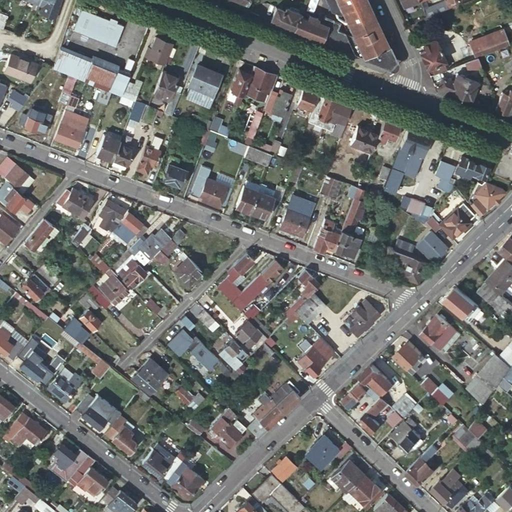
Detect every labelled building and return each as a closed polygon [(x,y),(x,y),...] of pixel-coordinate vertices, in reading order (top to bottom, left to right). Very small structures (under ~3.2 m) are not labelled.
[(41,0),(41,3),(43,4),(50,7),(47,14),(56,18),(62,0),(41,0)] [(331,16),(321,39),(390,67),(397,58),(369,0),(338,0),(349,23),(346,31),(338,28),(341,20),(331,16)] [(429,16),(450,8),(448,4),(448,2),(426,10),(429,16)] [(50,7),(43,4),(40,12),(47,14),(50,7)] [(277,5),(271,19),(294,29),(300,14),(301,11),(287,6),(286,9),(277,5)] [(124,25),(82,8),(73,31),(116,47),(124,25)] [(8,15),(0,12),(0,13),(0,26),(4,28),(8,15)] [(300,14),(294,29),(321,39),(331,16),(325,14),(322,21),(318,19),(319,17),(310,13),(308,18),(300,14)] [(166,62),(174,42),(156,35),(151,47),(149,46),(145,54),(166,62)] [(420,53),(427,69),(432,66),(435,73),(446,69),(443,62),(446,61),(437,40),(426,44),(428,49),(425,50),(420,53)] [(474,48),(478,57),(495,51),(491,41),(474,48)] [(60,47),(53,66),(69,73),(73,74),(80,55),(60,47)] [(12,54),(4,71),(28,82),(36,65),(12,54)] [(115,69),(80,55),(73,74),(76,75),(78,76),(108,88),(115,69)] [(467,68),(470,74),(475,72),(482,68),(478,57),(465,62),(467,68)] [(440,72),(443,77),(467,68),(465,62),(440,72)] [(198,63),(190,82),(192,82),(187,93),(210,103),(218,85),(215,83),(220,73),(198,63)] [(276,73),(255,65),(251,73),(244,91),(261,98),(259,101),(262,102),(267,90),(269,91),(276,73)] [(477,77),(485,74),(482,68),(475,72),(477,77)] [(127,80),(130,74),(115,69),(108,88),(113,90),(122,94),(127,80)] [(172,113),(180,92),(175,90),(180,76),(163,69),(154,93),(169,99),(165,110),(172,113)] [(227,98),(240,103),(244,91),(251,73),(239,69),(227,98)] [(73,74),(69,73),(63,90),(70,92),(76,75),(73,74)] [(443,77),(438,87),(461,96),(470,74),(467,73),(465,76),(458,73),(454,82),(443,77)] [(470,74),(461,96),(472,100),(479,81),(471,78),(473,75),(470,74)] [(127,80),(122,94),(136,99),(138,96),(140,90),(134,88),(136,84),(127,80)] [(112,91),(103,87),(98,99),(108,103),(112,91)] [(313,109),(319,93),(305,87),(298,104),(310,108),(313,109)] [(503,93),(496,110),(509,115),(511,106),(511,88),(510,90),(508,95),(503,93)] [(14,106),(20,109),(28,98),(14,90),(10,97),(17,101),(14,106)] [(284,114),(292,93),(284,90),(281,96),(278,95),(272,110),(284,114)] [(308,120),(325,126),(332,129),(336,119),(345,123),(345,121),(348,122),(354,107),(343,103),(344,102),(320,92),(319,93),(313,109),(310,117),(308,120)] [(136,99),(126,125),(136,128),(146,103),(144,102),(136,99)] [(25,112),(21,122),(26,123),(25,125),(37,129),(37,128),(46,131),(52,115),(31,107),(29,113),(25,112)] [(164,110),(160,108),(155,122),(159,123),(164,110)] [(281,121),(284,114),(272,110),(270,116),(281,121)] [(63,113),(55,137),(78,146),(87,123),(63,113)] [(190,120),(204,126),(209,128),(211,121),(192,114),(190,120)] [(401,125),(385,119),(380,133),(378,137),(386,140),(396,137),(401,125)] [(209,128),(211,129),(227,135),(230,129),(211,121),(209,128)] [(378,137),(380,133),(358,124),(351,144),(363,149),(364,147),(373,150),(378,137)] [(198,142),(205,145),(211,129),(209,128),(204,126),(198,142)] [(414,150),(411,156),(422,160),(431,137),(408,127),(401,145),(414,150)] [(245,142),(250,144),(251,144),(256,131),(250,128),(245,142)] [(97,152),(114,159),(120,141),(121,139),(123,133),(113,129),(111,135),(105,133),(97,152)] [(271,147),(269,151),(273,153),(293,160),(295,156),(277,149),(280,142),(274,140),(271,147)] [(120,141),(114,159),(129,165),(135,147),(120,141)] [(146,144),(137,168),(147,172),(151,163),(156,165),(162,150),(158,149),(160,145),(151,141),(150,146),(146,144)] [(250,144),(245,155),(269,164),(273,153),(269,151),(264,149),(251,144),(250,144)] [(401,145),(399,151),(411,156),(414,150),(401,145)] [(172,153),(163,176),(182,183),(188,169),(178,165),(181,157),(172,153)] [(456,153),(454,160),(467,164),(465,169),(485,177),(490,165),(480,161),(480,162),(456,153)] [(11,158),(0,171),(0,174),(4,177),(5,176),(10,180),(11,179),(19,185),(30,173),(11,158)] [(457,165),(442,160),(437,174),(450,181),(457,165)] [(301,167),(303,164),(298,162),(291,179),(297,181),(303,167),(301,167)] [(385,162),(380,174),(387,176),(392,165),(385,162)] [(201,168),(192,192),(200,195),(199,196),(219,203),(220,203),(226,206),(233,186),(207,176),(209,171),(201,168)] [(152,170),(147,184),(152,186),(158,172),(152,170)] [(4,177),(13,185),(25,194),(37,178),(30,173),(19,185),(11,179),(10,180),(5,176),(4,177)] [(322,192),(329,194),(336,176),(328,173),(322,192)] [(336,176),(329,194),(337,197),(344,179),(336,176)] [(476,198),(469,206),(481,217),(504,194),(488,178),(472,194),(476,198)] [(259,189),(251,210),(266,216),(274,197),(282,200),(287,188),(278,184),(274,194),(265,191),(268,184),(262,182),(259,189)] [(235,204),(251,210),(259,189),(244,183),(235,204)] [(360,185),(353,183),(349,194),(355,197),(360,185)] [(25,194),(13,185),(7,193),(4,196),(10,200),(6,203),(15,210),(19,205),(29,212),(36,203),(25,194)] [(354,222),(367,188),(360,185),(355,197),(346,219),(354,222)] [(71,191),(67,189),(57,201),(62,203),(62,204),(83,216),(93,199),(73,186),(71,191)] [(4,196),(7,193),(2,189),(0,191),(0,198),(6,203),(10,200),(4,196)] [(427,201),(413,195),(408,208),(422,214),(427,203),(427,201)] [(107,200),(102,209),(104,209),(100,216),(105,218),(100,226),(107,230),(111,222),(112,222),(115,215),(121,218),(125,209),(107,200)] [(440,222),(442,224),(449,233),(453,237),(462,228),(465,231),(473,223),(470,220),(476,215),(463,201),(440,222)] [(433,205),(427,203),(422,214),(429,216),(433,205)] [(288,206),(281,226),(303,234),(310,215),(288,206)] [(0,238),(6,243),(19,226),(3,213),(2,213),(0,211),(0,238)] [(144,223),(128,211),(122,219),(137,231),(144,223)] [(442,224),(440,222),(432,213),(426,220),(436,230),(442,224)] [(44,217),(25,241),(34,248),(46,233),(53,225),(44,217)] [(326,246),(335,249),(343,229),(337,226),(338,222),(326,217),(314,246),(324,250),(326,246)] [(94,223),(88,219),(82,227),(87,231),(94,223)] [(137,231),(122,219),(117,225),(114,229),(129,241),(137,231)] [(149,227),(144,223),(137,231),(142,235),(149,227)] [(343,229),(335,249),(345,253),(345,251),(353,255),(362,233),(353,229),(352,233),(345,230),(347,227),(347,226),(344,224),(343,229)] [(370,230),(367,237),(380,242),(387,226),(383,224),(379,233),(370,230)] [(53,225),(46,233),(52,237),(59,229),(53,225)] [(73,239),(78,244),(88,232),(87,231),(82,227),(73,239)] [(139,246),(150,258),(154,255),(171,238),(161,228),(154,235),(156,238),(150,245),(145,240),(139,246)] [(185,233),(180,228),(171,238),(177,244),(182,240),(182,238),(184,235),(185,233)] [(192,228),(185,245),(209,254),(215,237),(192,228)] [(431,231),(418,243),(431,256),(433,254),(438,258),(448,248),(431,231)] [(154,235),(152,233),(144,240),(140,236),(128,249),(132,253),(139,260),(144,265),(150,258),(139,246),(145,240),(150,245),(156,238),(154,235)] [(511,235),(499,250),(508,257),(507,258),(511,262),(511,235)] [(171,238),(154,255),(163,264),(169,258),(166,255),(177,244),(171,238)] [(395,248),(411,254),(415,244),(399,238),(395,248)] [(419,282),(427,260),(411,254),(395,248),(384,244),(378,259),(379,260),(376,266),(383,269),(385,262),(386,263),(390,254),(408,260),(402,276),(419,282)] [(117,261),(110,267),(114,271),(118,268),(132,253),(128,249),(117,261)] [(190,284),(203,271),(183,250),(179,255),(185,261),(175,270),(190,284)] [(255,259),(247,251),(229,270),(231,272),(218,285),(232,300),(241,292),(242,291),(237,286),(232,281),(239,274),(255,259)] [(136,262),(139,260),(132,253),(118,268),(122,272),(134,260),(136,262)] [(511,262),(507,258),(500,266),(498,264),(495,268),(497,270),(487,281),(502,295),(509,287),(511,289),(511,262)] [(284,268),(276,259),(261,273),(262,273),(259,277),(260,279),(264,275),(269,281),(284,268)] [(146,272),(136,262),(134,260),(122,272),(120,274),(125,280),(131,286),(146,272)] [(45,262),(35,272),(50,287),(60,277),(45,262)] [(110,267),(106,272),(113,279),(105,287),(111,293),(108,295),(115,304),(129,290),(116,277),(118,275),(114,271),(110,267)] [(314,292),(321,285),(307,271),(299,278),(305,284),(299,289),(304,294),(291,307),(292,308),(290,310),(292,313),(296,309),(314,292)] [(50,287),(35,272),(22,284),(35,298),(44,290),(45,293),(51,288),(50,287)] [(262,273),(261,273),(247,286),(255,295),(269,281),(264,275),(260,279),(259,277),(262,273)] [(244,279),(239,274),(232,281),(237,286),(244,279)] [(0,277),(0,284),(5,289),(9,285),(0,277)] [(502,295),(487,281),(478,292),(493,306),(502,295)] [(88,290),(107,309),(111,304),(93,286),(88,290)] [(242,291),(241,292),(249,301),(255,295),(247,286),(242,291)] [(446,300),(471,322),(483,309),(458,287),(446,300)] [(36,306),(16,290),(13,295),(33,310),(36,306)] [(327,306),(314,292),(296,309),(303,316),(305,318),(309,323),(327,306)] [(89,293),(84,298),(97,310),(101,305),(89,293)] [(147,304),(155,313),(161,308),(152,299),(147,304)] [(366,299),(352,312),(359,320),(351,328),(357,335),(364,328),(365,329),(373,322),(372,321),(380,314),(366,299)] [(252,304),(247,311),(254,316),(259,309),(252,304)] [(93,330),(94,331),(103,322),(89,308),(80,317),(86,323),(93,330)] [(216,319),(206,308),(199,315),(210,326),(216,319)] [(294,321),(296,323),(303,316),(296,309),(292,313),(284,321),(289,326),(294,321)] [(57,322),(61,318),(54,312),(49,316),(57,322)] [(458,330),(439,313),(422,332),(441,349),(458,330)] [(64,328),(62,326),(57,322),(49,316),(47,315),(44,319),(76,344),(80,340),(72,334),(64,328)] [(68,321),(64,316),(61,318),(57,322),(62,326),(68,321)] [(75,316),(64,328),(72,334),(82,323),(75,316)] [(258,326),(257,326),(256,327),(248,319),(236,331),(243,339),(252,331),(260,338),(265,334),(258,326)] [(89,334),(93,330),(86,323),(82,327),(89,334)] [(262,323),(258,326),(265,334),(268,337),(270,335),(271,334),(262,323)] [(0,348),(13,358),(21,348),(24,345),(28,339),(25,336),(21,342),(0,325),(0,348)] [(173,346),(169,349),(175,355),(178,352),(180,354),(194,340),(183,328),(168,342),(173,346)] [(252,331),(243,339),(239,343),(247,351),(260,338),(252,331)] [(260,345),(265,340),(268,337),(265,334),(260,338),(247,351),(250,354),(260,345)] [(243,361),(250,354),(247,351),(239,343),(233,336),(219,350),(237,367),(239,365),(243,361)] [(36,341),(30,337),(28,339),(24,345),(29,349),(36,341)] [(98,355),(80,340),(76,344),(95,359),(98,355)] [(269,354),(274,349),(265,340),(260,345),(269,354)] [(409,341),(394,356),(408,369),(422,354),(409,341)] [(327,359),(312,343),(297,358),(312,374),(320,366),(319,365),(327,359)] [(511,343),(500,358),(502,359),(511,367),(511,366),(511,343)] [(21,348),(13,358),(38,378),(49,364),(31,350),(29,353),(21,348)] [(408,369),(411,373),(426,358),(422,354),(408,369)] [(151,356),(133,376),(150,392),(169,373),(151,356)] [(101,375),(110,364),(102,357),(99,362),(92,370),(100,377),(101,375)] [(494,389),(496,390),(499,385),(503,379),(511,367),(502,359),(483,378),(485,380),(472,392),(484,404),(494,389)] [(239,365),(244,370),(247,366),(243,361),(239,365)] [(373,363),(360,375),(367,382),(376,391),(388,378),(373,363)] [(237,367),(236,368),(241,373),(244,370),(239,365),(237,367)] [(511,385),(511,366),(511,367),(503,379),(511,385)] [(59,374),(49,387),(65,399),(79,382),(73,377),(70,382),(59,374)] [(107,380),(101,375),(100,377),(75,408),(99,427),(106,418),(106,417),(109,413),(102,408),(102,407),(92,399),(107,380)] [(422,383),(431,392),(433,394),(439,387),(429,377),(422,383)] [(141,388),(133,381),(129,386),(137,392),(141,388)] [(171,386),(194,409),(205,398),(199,391),(193,397),(177,381),(171,386)] [(283,412),(300,396),(286,382),(270,397),(283,412)] [(376,391),(367,382),(363,385),(360,382),(351,392),(351,393),(343,400),(351,407),(364,395),(364,394),(368,390),(378,400),(381,396),(376,391)] [(439,387),(433,394),(439,400),(446,394),(439,387)] [(141,388),(137,392),(137,393),(146,400),(150,395),(141,388)] [(0,392),(0,420),(14,404),(0,392)] [(266,427),(283,412),(270,397),(266,393),(262,397),(266,401),(252,414),(256,418),(258,420),(259,419),(266,427)] [(393,407),(402,417),(415,404),(406,394),(393,407)] [(365,413),(359,419),(372,432),(380,424),(374,418),(389,403),(381,396),(378,400),(374,404),(365,413)] [(360,408),(365,413),(374,404),(369,399),(360,408)] [(46,429),(23,410),(12,424),(7,430),(14,435),(19,429),(35,443),(46,429)] [(121,412),(105,431),(130,451),(137,442),(129,435),(133,431),(123,423),(128,418),(121,412)] [(225,412),(211,426),(218,433),(216,435),(220,439),(222,437),(229,444),(236,438),(238,439),(240,439),(243,437),(243,434),(241,433),(247,427),(238,418),(233,424),(230,421),(232,419),(225,412)] [(398,414),(390,422),(394,426),(402,419),(398,414)] [(455,423),(459,419),(454,414),(449,418),(455,423)] [(123,423),(133,431),(137,425),(128,418),(123,423)] [(193,418),(187,424),(199,433),(204,427),(193,418)] [(247,425),(257,436),(266,427),(259,419),(258,420),(256,418),(247,425)] [(403,439),(414,428),(406,421),(393,435),(400,442),(403,439)] [(452,435),(458,441),(469,429),(463,424),(452,435)] [(476,424),(471,428),(482,439),(486,435),(476,424)] [(422,437),(414,428),(403,439),(400,442),(409,451),(414,445),(422,437)] [(458,441),(465,448),(477,437),(474,434),(469,429),(458,441)] [(339,461),(352,447),(346,441),(339,448),(325,434),(305,455),(320,469),(333,455),(339,461)] [(426,440),(422,437),(414,445),(418,448),(426,440)] [(477,437),(465,448),(471,454),(483,442),(477,437)] [(89,454),(81,447),(75,453),(61,442),(50,456),(55,460),(51,467),(67,480),(69,478),(89,454)] [(434,444),(426,452),(431,456),(439,449),(434,444)] [(226,468),(233,460),(213,445),(208,451),(226,468)] [(178,465),(182,460),(176,455),(175,457),(166,450),(162,454),(153,447),(143,461),(160,475),(161,474),(167,479),(168,478),(172,473),(178,465)] [(90,465),(96,459),(89,454),(69,478),(75,483),(77,481),(94,495),(108,479),(90,465)] [(195,462),(186,455),(182,460),(188,465),(191,467),(195,462)] [(0,456),(0,463),(17,478),(22,472),(20,470),(19,472),(0,456)] [(297,466),(287,456),(272,470),(282,481),(297,466)] [(406,472),(419,485),(434,470),(421,457),(406,472)] [(348,489),(365,473),(349,458),(331,477),(346,492),(348,489)] [(188,465),(182,460),(178,465),(184,469),(188,465)] [(204,478),(191,467),(188,465),(184,469),(177,478),(173,482),(172,484),(188,498),(204,478)] [(432,487),(447,502),(463,485),(470,478),(467,475),(461,482),(457,477),(458,476),(452,470),(442,481),(440,479),(432,487)] [(172,473),(168,478),(173,482),(177,478),(172,473)] [(382,490),(365,473),(348,489),(367,506),(382,490)] [(303,483),(309,477),(306,474),(300,480),(303,483)] [(18,492),(24,485),(12,475),(6,483),(18,492)] [(301,511),(306,508),(300,501),(274,475),(255,492),(264,501),(273,492),(291,511),(301,511)] [(315,483),(309,477),(303,483),(309,489),(315,483)] [(25,484),(15,498),(22,504),(26,500),(29,496),(36,501),(40,496),(25,484)] [(511,484),(499,497),(510,509),(511,507),(511,484)] [(119,490),(113,485),(103,498),(109,502),(104,509),(107,511),(113,511),(116,509),(120,511),(133,511),(135,510),(132,508),(136,501),(121,488),(119,490)] [(463,485),(447,502),(453,507),(469,492),(463,485)] [(410,511),(389,491),(375,506),(381,511),(410,511)] [(485,494),(493,503),(496,500),(488,492),(485,494)] [(455,511),(483,511),(493,503),(485,494),(475,505),(470,499),(463,506),(462,505),(455,511)] [(29,496),(26,500),(33,505),(36,501),(29,496)] [(268,511),(252,496),(240,506),(241,507),(235,511),(250,511),(255,507),(259,511),(268,511)]
